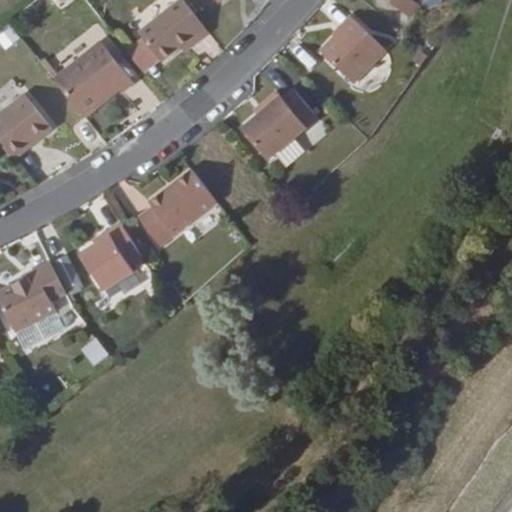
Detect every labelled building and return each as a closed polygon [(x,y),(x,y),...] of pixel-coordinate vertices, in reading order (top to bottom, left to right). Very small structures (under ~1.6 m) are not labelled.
[(178,0),(139,32),(162,60),(204,26),(183,0),(178,0)] [(389,0),(411,18),(412,19),(423,6),(418,2),(419,0),(389,0)] [(321,51),(355,83),(389,51),(353,16),(342,26),(345,29),(321,51)] [(8,24),(0,29),(0,44),(4,51),(20,40),(8,24)] [(208,31),(204,26),(180,46),(184,51),(208,31)] [(101,41),(54,79),(85,116),(120,89),(123,93),(135,83),(101,41)] [(267,108),(258,116),(243,129),(269,159),(318,116),(293,88),(282,98),(277,92),(264,104),(267,108)] [(28,93),(0,115),(0,138),(16,159),(55,128),(28,93)] [(254,113),(258,116),(267,108),(264,104),(254,113)] [(218,202),(193,170),(149,203),(153,207),(139,218),(160,246),(218,202)] [(111,237),(96,245),(82,254),(104,290),(133,273),(129,266),(143,258),(122,224),(108,232),(111,237)] [(94,241),(96,245),(111,237),(108,232),(94,241)] [(32,276),(25,280),(0,292),(0,297),(17,332),(57,311),(52,301),(67,294),(52,263),(31,273),(32,276)] [(97,339),(81,346),(90,365),(106,357),(97,339)]
